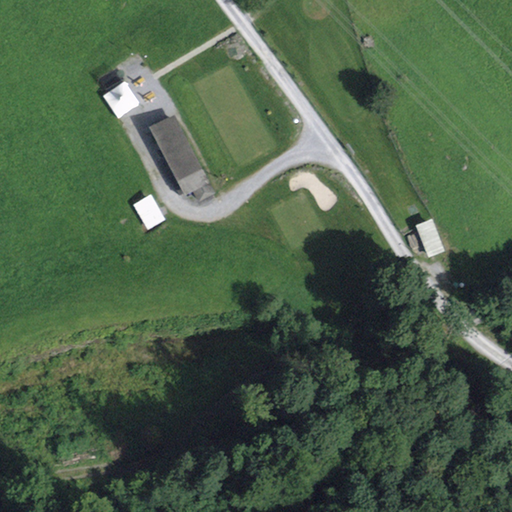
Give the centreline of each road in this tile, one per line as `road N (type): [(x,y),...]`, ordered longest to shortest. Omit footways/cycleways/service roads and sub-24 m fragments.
road 1 (track): [(0,478),(145,460),(275,373),(440,413),(511,415)]
road 2 (track): [(322,133),(224,0)]
